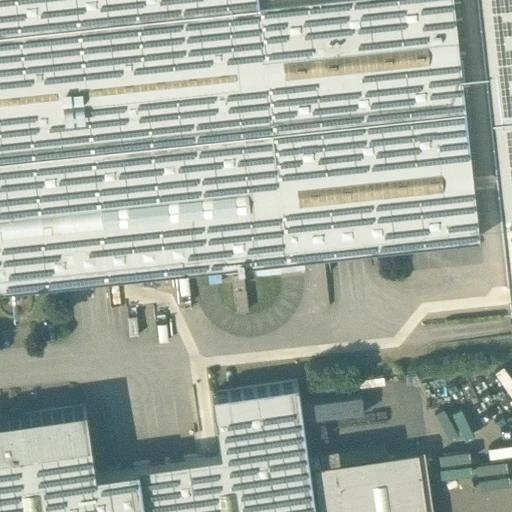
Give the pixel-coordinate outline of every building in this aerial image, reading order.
[(0,0),(0,289),(286,259),(258,2),(257,0),(0,0)] [(281,0),(258,2),(286,259),(479,238),(452,0),(281,0)] [(511,0),(476,0),(500,214),(511,213),(511,0)] [(511,213),(500,214),(511,324),(511,213)] [(296,380),(211,392),(215,423),(300,411),(296,380)] [(84,404),(0,416),(0,454),(90,441),(84,404)] [(219,452),(135,464),(142,511),(314,511),(300,411),(215,423),(219,452)] [(0,511),(142,511),(135,464),(94,470),(90,441),(0,454),(0,511)] [(425,511),(417,449),(332,461),(339,511),(425,511)]
